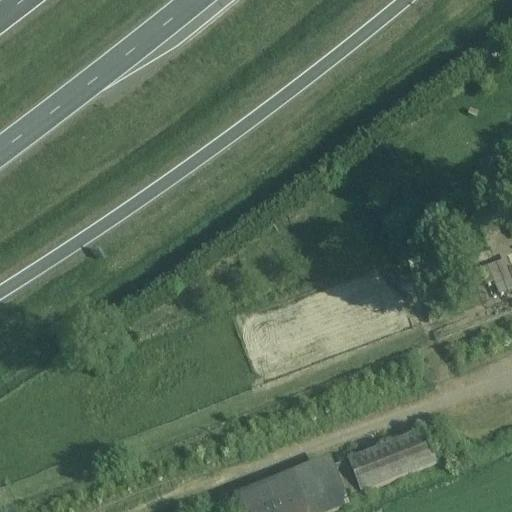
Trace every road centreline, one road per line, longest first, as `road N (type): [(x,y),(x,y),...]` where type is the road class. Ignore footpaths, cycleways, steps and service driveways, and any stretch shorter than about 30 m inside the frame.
road 1 (track): [(36,511),(511,324)]
road 2 (trunk): [(0,291),(167,180),(401,0)]
road 3 (trunk): [(0,148),(192,0)]
